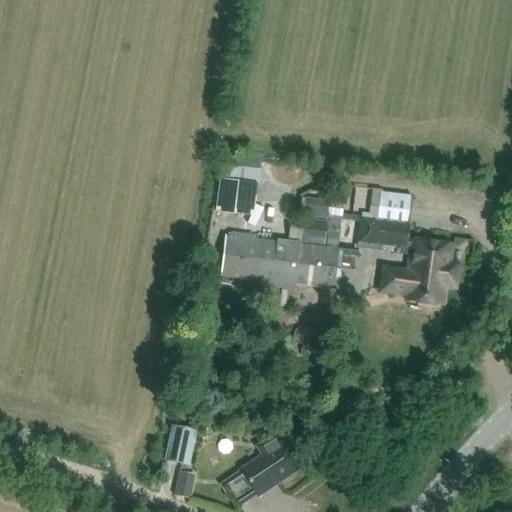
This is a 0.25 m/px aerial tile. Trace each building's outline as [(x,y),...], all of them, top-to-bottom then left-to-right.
[(218,178),(257,180),(259,154),(220,151),(218,178)] [(236,212),(239,180),(217,178),(214,210),(236,212)] [(409,219),(410,192),(373,190),(372,217),(409,219)] [(302,217),(326,220),(328,205),(329,202),(304,199),(302,217)] [(404,243),(407,223),(362,216),(358,243),(396,248),(396,252),(410,254),(412,244),(404,243)] [(300,238),(324,241),(326,222),(302,219),(300,238)] [(339,249),(337,249),(226,236),(221,276),(335,289),(339,249)] [(407,272),(385,268),(382,291),(407,294),(406,300),(442,305),(444,291),(457,292),(461,263),(451,262),(454,246),(412,240),(412,244),(410,254),(407,272)] [(185,429),(170,426),(163,462),(179,465),(173,496),(190,500),(195,476),(186,474),(187,467),(189,467),(197,426),(196,426),(196,427),(195,427),(195,426),(192,426),(191,428),(185,426),(185,429)] [(277,482),(278,484),(297,471),(299,460),(284,438),(273,436),(256,447),(262,456),(240,471),(241,473),(222,486),(236,508),(255,495),(256,496),(277,482)]
